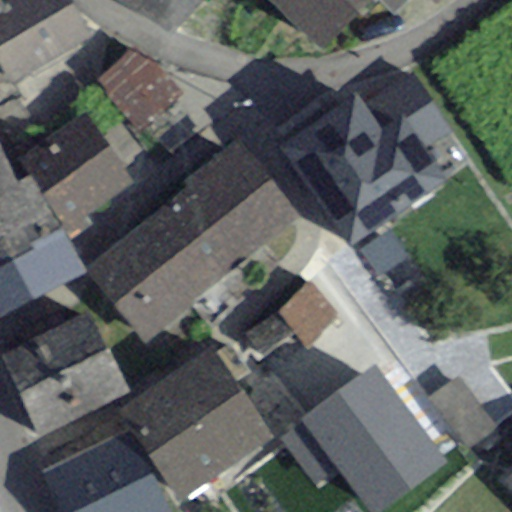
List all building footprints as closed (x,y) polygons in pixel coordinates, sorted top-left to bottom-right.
[(56,0),(27,0),(0,15),(0,67),(7,82),(80,44),(56,0)] [(124,0),(165,33),(192,0),(124,0)] [(271,0),(326,55),(373,10),(393,30),(424,0),(271,0)] [(181,100),(136,50),(94,87),(139,138),(181,100)] [(388,123),(422,111),(434,142),(451,136),(428,73),(377,92),(388,123)] [(356,108),(293,150),(353,239),(437,183),(402,132),(381,145),(356,108)] [(27,163),(70,232),(133,193),(90,124),(27,163)] [(92,276),(144,339),(289,220),(238,158),(92,276)] [(0,163),(0,265),(51,243),(24,182),(11,188),(0,163)] [(61,244),(0,276),(0,332),(84,288),(61,244)] [(86,325),(9,364),(46,435),(122,396),(86,325)] [(134,419),(185,496),(266,442),(214,365),(134,419)] [(158,511),(128,451),(59,486),(72,511),(158,511)]
